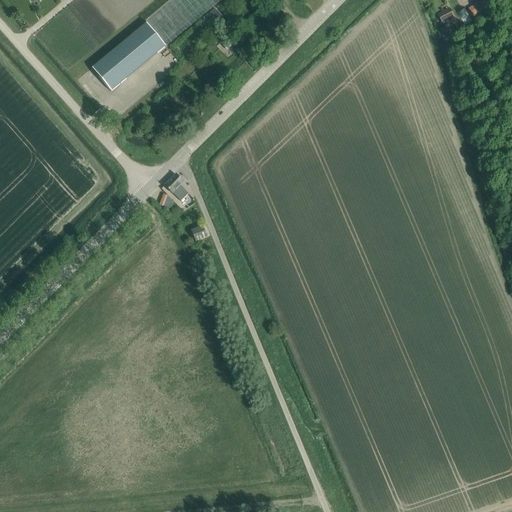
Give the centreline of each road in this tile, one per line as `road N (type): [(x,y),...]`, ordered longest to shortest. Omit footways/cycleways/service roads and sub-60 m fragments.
road 1 (unclassified): [(148,187),(335,0)]
road 2 (unclassified): [(148,187),(0,22)]
road 3 (unclassified): [(0,338),(148,187)]
